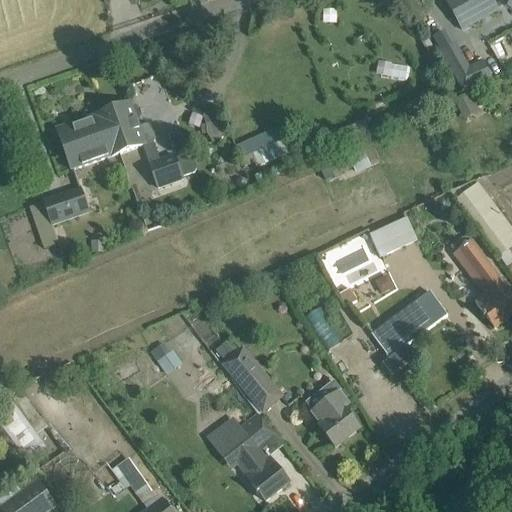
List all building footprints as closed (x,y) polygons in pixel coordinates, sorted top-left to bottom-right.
[(511,12),(511,0),(445,0),(453,13),(460,26),(461,26),(462,27),(470,22),(470,21),(499,5),(511,12)] [(445,32),(433,39),(441,52),(452,46),(445,32)] [(380,74),(409,80),(412,66),(384,59),(380,74)] [(456,103),(463,120),(481,112),(473,95),(456,103)] [(106,113),(120,155),(143,147),(158,189),(183,180),(183,178),(194,175),(196,169),(192,158),(188,155),(176,160),(174,157),(160,162),(154,144),(156,140),(151,127),(146,126),(139,129),(136,121),(139,120),(140,117),(138,109),(134,107),(131,108),(130,105),(106,113)] [(216,111),(203,116),(206,126),(207,135),(212,144),(221,140),(225,134),(216,111)] [(120,155),(106,113),(105,113),(106,117),(58,133),(72,171),(120,154),(120,155)] [(365,122),(347,129),(351,140),(369,133),(365,122)] [(275,132),(235,148),(240,160),(253,155),(253,156),(281,145),(275,132)] [(511,249),(511,231),(479,186),(457,202),(498,259),(511,249)] [(44,202),(44,203),(29,208),(44,251),(60,244),(53,226),(88,213),(80,189),(44,202)] [(380,260),(417,242),(407,219),(369,236),(380,260)] [(511,317),(511,293),(473,241),(468,245),(463,239),(451,248),(456,254),(453,257),(484,298),(475,305),(494,330),(511,317)] [(105,254),(104,242),(91,242),(92,255),(105,254)] [(390,360),(448,317),(430,293),(372,336),(390,360)] [(266,378),(242,350),(238,352),(229,340),(220,348),(228,360),(223,364),(248,393),(266,378)] [(163,344),(150,354),(166,376),(181,365),(172,352),(170,354),(163,344)] [(224,376),(207,388),(214,398),(231,387),(224,376)] [(4,393),(0,395),(0,423),(12,440),(16,437),(32,459),(46,449),(4,393)] [(348,406),(339,394),(313,414),(322,426),(319,429),(335,449),(360,430),(344,410),(348,406)] [(243,432),(221,447),(237,468),(240,466),(253,483),(252,485),(265,503),(289,484),(275,466),(275,467),(269,459),(266,460),(257,449),(274,435),(259,416),(241,430),(243,432)] [(0,446),(12,440),(0,423),(0,446)] [(112,470),(125,490),(131,485),(145,505),(156,497),(129,458),(112,470)] [(0,511),(50,511),(57,507),(32,475),(13,489),(18,495),(0,507),(0,511)] [(170,511),(162,500),(145,511),(170,511)]
